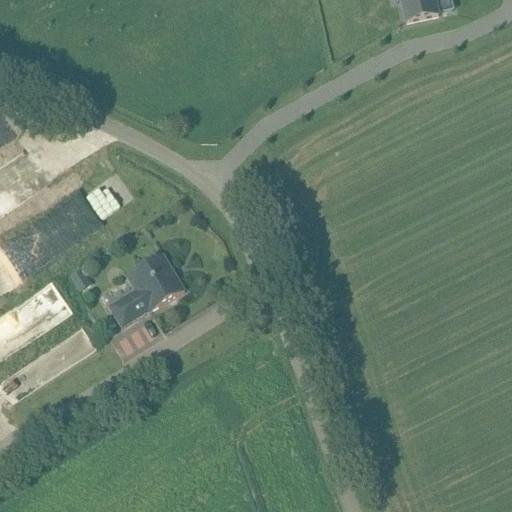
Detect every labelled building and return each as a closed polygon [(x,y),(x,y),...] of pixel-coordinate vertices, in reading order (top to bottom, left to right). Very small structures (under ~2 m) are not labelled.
[(263,0),(268,20),(282,17),(288,46),(315,40),(312,23),(316,22),(311,0),(263,0)] [(400,0),(406,25),(438,19),(433,0),(400,0)] [(5,138),(0,143),(0,163),(4,167),(19,150),(5,138)] [(82,194),(0,245),(0,292),(103,228),(82,194)] [(163,258),(126,281),(133,293),(109,309),(123,331),(149,315),(149,316),(185,294),(163,258)] [(49,283),(0,317),(0,355),(3,361),(70,313),(49,283)] [(70,353),(75,362),(94,353),(84,332),(56,345),(62,357),(70,353)]
